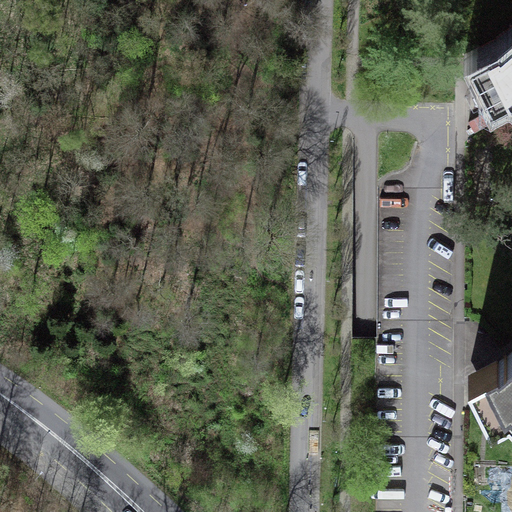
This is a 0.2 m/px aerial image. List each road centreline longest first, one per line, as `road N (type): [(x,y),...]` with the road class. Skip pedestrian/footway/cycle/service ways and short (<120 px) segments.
road 1 (residential): [(306,511),(316,0)]
road 2 (secondary): [(140,511),(0,393)]
